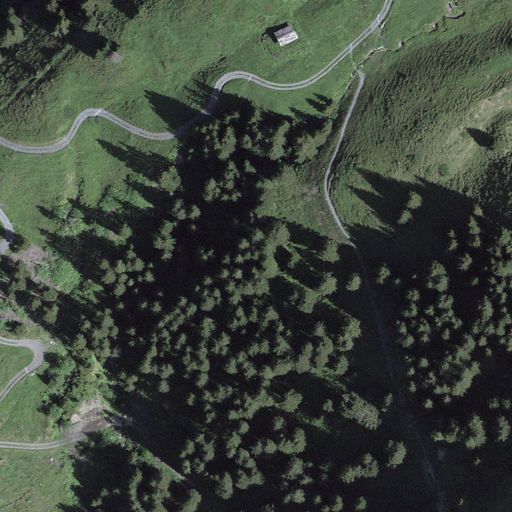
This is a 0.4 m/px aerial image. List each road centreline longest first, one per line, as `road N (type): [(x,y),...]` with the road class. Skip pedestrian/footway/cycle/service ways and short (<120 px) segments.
road 1 (track): [(383,14),(321,75),(299,86),(237,75),(219,85),(196,122),(167,134),(95,114),(47,150),(0,139)]
road 2 (track): [(0,442),(40,445),(132,423),(214,511)]
